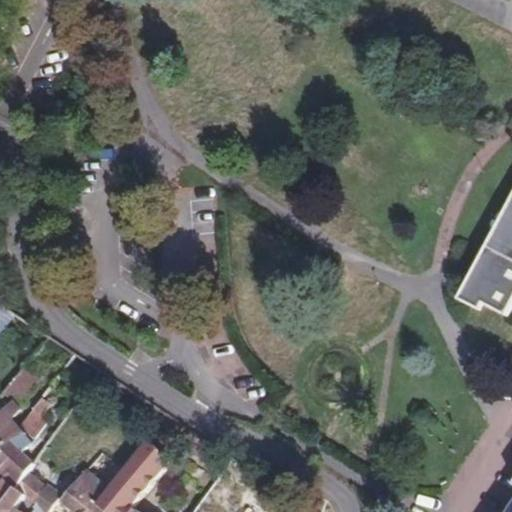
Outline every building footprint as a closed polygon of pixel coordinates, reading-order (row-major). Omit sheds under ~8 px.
[(511,209),(466,300),(511,323),(511,320),(511,209)] [(0,321),(9,309),(0,303),(0,321)] [(5,392),(28,410),(30,407),(24,402),(42,380),(25,367),(5,392)] [(0,405),(0,442),(23,422),(6,400),(0,405)] [(34,435),(23,422),(0,442),(0,465),(2,469),(17,487),(30,470),(35,461),(23,446),(34,435)] [(106,511),(96,503),(120,471),(94,454),(82,471),(76,485),(74,484),(59,504),(71,511),(106,511)] [(0,511),(17,487),(2,469),(0,472),(0,511)] [(17,487),(0,511),(49,511),(57,498),(30,470),(17,487)] [(159,511),(166,502),(120,471),(96,503),(106,511),(120,511),(128,501),(139,502),(132,511),(159,511)]
